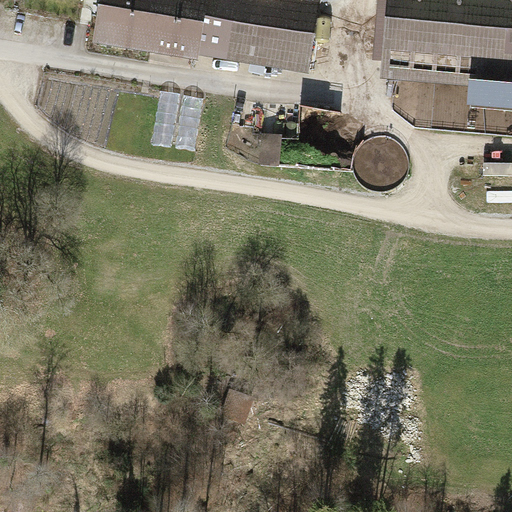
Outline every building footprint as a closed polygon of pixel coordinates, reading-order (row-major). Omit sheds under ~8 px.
[(107,0),(100,44),(208,62),(209,58),(219,0),(107,0)] [(295,0),(219,0),(209,58),(312,75),(324,5),(295,0)] [(511,0),(395,0),(388,77),(511,87),(511,0)] [(181,98),(164,95),(154,166),(171,168),(181,98)] [(206,101),(187,99),(178,168),(196,171),(206,101)] [(511,111),(490,111),(489,132),(511,132),(511,111)] [(284,113),(269,112),(269,138),(284,138),(284,113)] [(261,399),(233,393),(228,415),(256,422),(261,399)]
